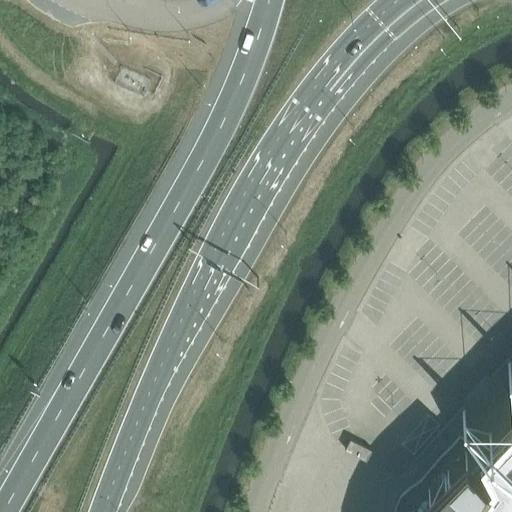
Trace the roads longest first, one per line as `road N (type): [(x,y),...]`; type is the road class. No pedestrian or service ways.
road 1 (trunk): [(102,511),(148,396),(245,208),(321,92),(409,0)]
road 2 (motorway): [(192,179),(3,511)]
road 3 (trunk): [(269,0),(242,80),(192,179)]
